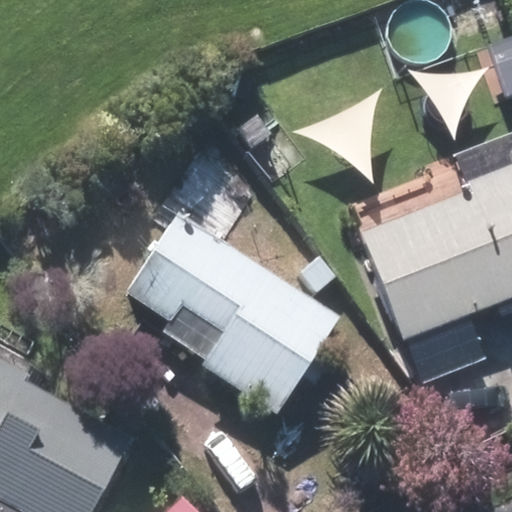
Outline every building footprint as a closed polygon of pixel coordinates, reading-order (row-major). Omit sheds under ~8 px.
[(511,98),(511,41),(483,52),(503,102),(511,98)] [(215,100),(243,106),(251,74),(222,67),(215,100)] [(511,302),(511,168),(472,184),(475,191),(363,234),(405,343),(511,302)] [(206,366),(277,413),(340,321),(176,213),(125,292),(171,323),(167,329),(212,357),(206,366)] [(297,280),(311,297),(329,282),(315,266),(297,280)] [(84,511),(122,438),(17,385),(21,378),(0,367),(0,505),(13,511),(84,511)] [(194,511),(183,500),(170,511),(194,511)]
